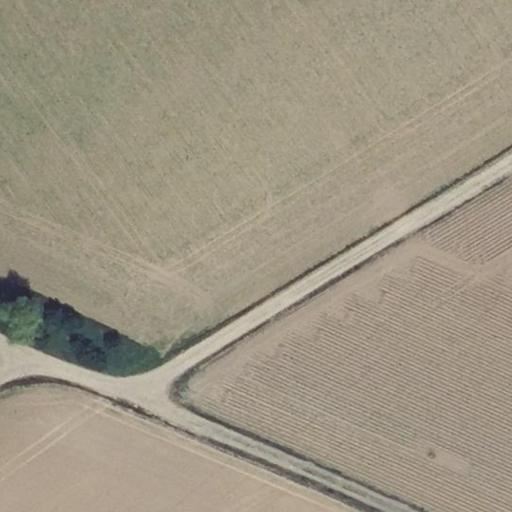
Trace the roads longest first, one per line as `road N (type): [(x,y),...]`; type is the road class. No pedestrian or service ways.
road 1 (track): [(0,342),(137,395),(511,166)]
road 2 (track): [(137,395),(401,511)]
